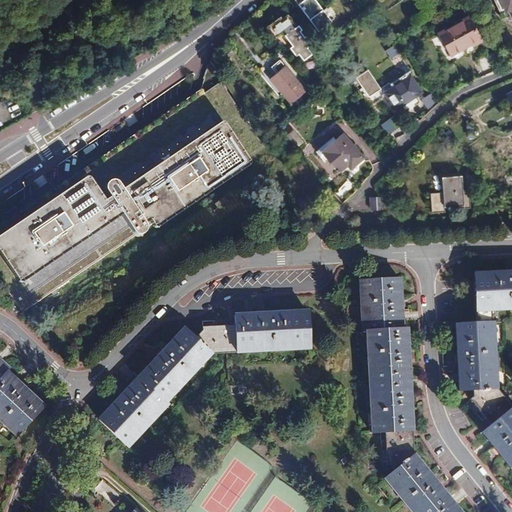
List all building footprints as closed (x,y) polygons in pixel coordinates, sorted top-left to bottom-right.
[(294,0),(316,32),(331,22),(316,0),(294,0)] [(511,0),(493,0),(500,14),(505,12),(507,12),(510,19),(511,18),(511,0)] [(281,18),(280,16),(278,18),(272,11),(260,21),(274,39),(282,33),(292,46),(289,48),(296,57),(298,55),(303,61),(312,54),(308,48),(312,44),(306,36),(304,37),(300,31),(302,30),(298,25),(296,26),(287,14),(281,18)] [(482,41),(468,16),(437,33),(450,56),(471,44),(473,47),(482,41)] [(271,79),(284,68),(280,63),(267,74),(271,79)] [(271,79),(290,102),(304,90),(284,67),(284,68),(271,79)] [(353,74),(364,96),(378,89),(367,68),(353,74)] [(408,71),(391,83),(393,87),(385,92),(397,109),(421,92),(409,76),(411,75),(408,71)] [(265,147),(220,82),(203,93),(201,89),(0,225),(0,279),(17,306),(24,311),(135,235),(137,235),(140,236),(142,235),(145,232),(146,230),(146,228),(145,225),(145,224),(149,221),(154,228),(156,228),(158,228),(248,166),(249,165),(250,164),(250,163),(250,162),(248,159),(265,147)] [(421,99),(426,107),(435,102),(430,93),(421,99)] [(303,143),(293,130),(287,135),(297,148),(303,143)] [(343,133),(335,140),(337,143),(323,155),(336,169),(341,165),(344,168),(347,166),(350,169),(363,157),(343,133)] [(344,168),(341,165),(336,169),(339,173),(344,168)] [(442,193),(430,193),(432,212),(444,211),(444,207),(451,206),(452,210),(470,208),(469,190),(462,190),(461,175),(441,177),(442,193)] [(370,210),(382,209),(381,197),(370,197),(370,210)] [(511,411),(510,409),(511,407),(496,389),(495,377),(488,377),(487,364),(491,363),(494,363),(493,339),(486,339),(486,333),(489,333),(488,322),(491,322),(490,311),(511,309),(511,271),(472,274),(475,312),(476,323),(454,324),(458,392),(471,391),(472,395),(471,395),(469,399),(490,425),(481,432),(511,471),(511,411)] [(459,511),(412,453),(411,431),(412,431),(406,329),(402,329),(399,278),(366,280),(366,290),(359,290),(361,314),(368,313),(368,320),(364,320),(365,331),(372,331),(373,340),(366,340),(367,365),(374,365),(375,372),(371,372),(371,382),(372,392),(376,392),(376,399),(369,399),(370,424),(378,424),(378,433),(385,433),(387,464),(391,464),(394,470),(386,476),(392,484),(395,482),(400,487),(394,492),(410,511),(416,507),(419,511),(459,511)] [(185,328),(98,420),(123,443),(129,435),(128,434),(132,428),(139,435),(156,417),(149,411),(154,405),(156,407),(163,400),(166,403),(173,395),(168,390),(175,383),(180,388),(200,366),(195,361),(200,356),(203,358),(210,351),(212,353),(235,352),(235,353),(248,352),(247,345),(261,345),(261,351),(286,350),(286,343),(299,342),(300,349),(310,349),(308,311),(234,315),(234,325),(201,327),(201,332),(196,338),(185,328)] [(200,366),(212,353),(210,351),(203,358),(200,356),(195,361),(200,366)] [(0,421),(9,430),(14,425),(21,432),(44,407),(6,371),(9,369),(0,360),(0,421)] [(371,382),(368,382),(369,399),(376,399),(376,392),(372,392),(371,382)] [(175,383),(168,390),(173,395),(180,388),(175,383)] [(163,400),(156,407),(154,405),(149,411),(156,417),(168,405),(166,403),(163,400)] [(21,432),(14,425),(9,430),(16,437),(21,432)] [(129,435),(123,443),(128,447),(139,435),(132,428),(128,434),(129,435)] [(384,478),(394,492),(400,487),(395,482),(392,484),(386,476),(384,478)] [(100,480),(93,489),(113,505),(121,496),(100,480)]
